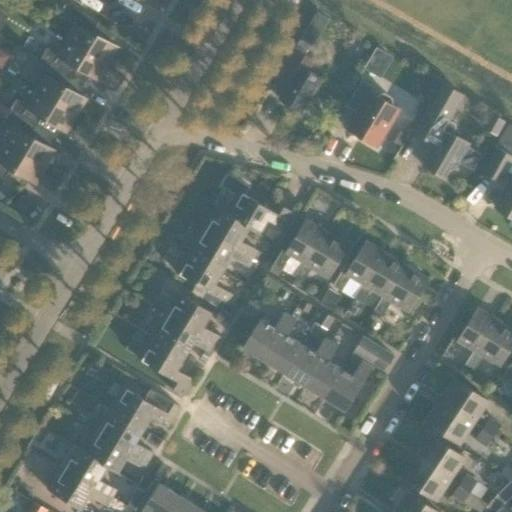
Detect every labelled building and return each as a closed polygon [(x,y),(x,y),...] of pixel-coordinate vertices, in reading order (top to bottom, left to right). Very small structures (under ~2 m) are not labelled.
[(67,38),(106,62),(116,46),(92,31),(98,20),(73,5),(66,16),(77,23),(67,38)] [(305,23),(312,11),(306,7),(298,19),(305,23)] [(96,78),(106,62),(67,38),(58,53),(47,47),(41,57),(66,73),(72,63),(96,78)] [(0,48),(0,63),(3,65),(10,55),(0,48)] [(279,98),(301,112),(321,79),(307,70),(313,60),(295,48),(282,69),(293,75),(279,98)] [(60,83),(66,73),(41,57),(35,68),(39,71),(45,74),(41,82),(36,90),(75,113),(85,97),(60,83)] [(39,71),(35,78),(41,82),(45,74),(39,71)] [(378,96),(371,91),(373,87),(362,80),(347,105),(358,112),(348,128),(377,146),(390,124),(388,123),(397,107),(390,102),(392,98),(391,96),(383,91),(381,92),(378,96)] [(465,96),(443,83),(416,131),(436,142),(423,165),(447,179),(457,161),(472,170),(481,154),(467,145),(468,143),(452,133),(457,125),(450,121),(465,96)] [(66,129),(75,113),(36,90),(31,99),(27,104),(21,101),(16,98),(10,109),(35,124),(41,114),(66,129)] [(24,95),(21,101),(27,104),(31,99),(24,95)] [(29,134),(35,124),(10,109),(3,119),(10,123),(6,129),(11,133),(5,141),(44,165),(54,149),(29,134)] [(483,127),(496,135),(504,121),(491,113),(483,127)] [(393,127),(387,137),(401,145),(407,135),(393,127)] [(35,181),(44,165),(5,141),(0,138),(0,174),(4,177),(10,166),(35,181)] [(496,145),(481,170),(500,181),(507,170),(511,172),(511,177),(495,207),(511,217),(511,154),(511,155),(496,145)] [(235,178),(231,185),(238,190),(238,189),(242,183),(235,178)] [(225,211),(248,225),(258,231),(267,217),(285,227),(294,211),(277,201),(272,209),(238,189),(238,190),(226,211),(225,211)] [(225,211),(226,211),(215,204),(202,225),(253,255),(257,248),(241,238),(248,225),(225,211)] [(307,265),(327,232),(306,219),(287,251),(283,249),(274,264),(282,269),(290,255),(302,262),(307,265)] [(247,265),(253,255),(202,225),(188,248),(222,269),(230,254),(247,265)] [(307,265),(302,262),(294,276),(303,281),(311,268),(328,278),(349,244),(327,232),(307,265)] [(367,286),(387,253),(366,240),(347,273),(342,270),(333,285),(342,290),(350,276),(362,283),(367,286)] [(214,281),(222,269),(188,248),(175,270),(196,283),(222,298),(226,301),(231,292),(214,281)] [(388,299),(408,266),(387,253),(367,286),(362,283),(353,298),(363,303),(371,289),(383,296),(388,299)] [(388,299),(383,296),(374,310),(384,316),(392,302),(409,312),(429,279),(408,266),(388,299)] [(196,283),(191,291),(217,307),(222,298),(196,283)] [(320,303),(331,309),(340,295),(329,289),(320,303)] [(163,313),(215,344),(221,335),(204,325),(213,311),(177,290),(163,313)] [(250,299),(243,311),(253,317),(260,306),(250,299)] [(307,313),(312,305),(303,300),(298,307),(307,313)] [(348,311),(354,315),(358,309),(352,305),(348,311)] [(479,354),(500,321),(479,308),(459,340),(454,337),(444,352),(454,357),(462,344),(474,351),(479,354)] [(216,320),(225,327),(233,315),(223,309),(216,320)] [(322,311),(315,322),(327,330),(334,318),(322,310),(322,311)] [(211,352),(215,344),(163,313),(150,335),(185,356),(194,341),(211,352)] [(264,360),(291,317),(285,313),(275,328),(261,319),(243,347),(264,360)] [(284,373),(302,345),(289,336),(298,321),(291,317),(264,360),(284,373)] [(365,325),(371,329),(376,322),(370,318),(365,325)] [(479,354),(474,351),(465,364),(474,370),(483,356),(501,367),(511,347),(511,328),(500,321),(479,354)] [(337,332),(341,335),(350,332),(352,328),(342,323),(337,332)] [(177,369),(185,356),(150,335),(137,356),(170,376),(165,383),(185,395),(194,379),(177,369)] [(353,351),(384,370),(393,355),(362,336),(353,351)] [(305,386),(332,342),(325,338),(315,353),(302,345),(284,373),(305,386)] [(325,399),(343,371),(329,362),(339,347),(332,342),(305,386),(325,399)] [(211,353),(205,349),(200,358),(206,362),(211,353)] [(343,371),(325,399),(346,412),(373,369),(361,361),(351,376),(343,371)] [(511,363),(503,378),(511,383),(511,381),(511,363)] [(440,402),(475,424),(489,403),(454,380),(440,402)] [(142,398),(122,386),(113,381),(106,392),(116,397),(109,409),(144,430),(152,417),(168,426),(180,407),(149,388),(142,398)] [(461,446),(475,424),(440,402),(426,424),(461,446)] [(135,444),(144,430),(109,409),(96,430),(147,461),(151,454),(135,444)] [(484,429),(495,436),(502,426),(491,418),(484,429)] [(488,447),(495,436),(484,429),(477,439),(488,447)] [(142,469),(147,461),(96,430),(83,450),(83,451),(109,467),(118,472),(126,459),(142,469)] [(150,432),(144,441),(157,449),(163,440),(150,432)] [(417,457),(451,480),(466,458),(431,435),(417,457)] [(83,451),(83,450),(74,445),(61,467),(112,498),(117,489),(101,479),(109,467),(83,451)] [(437,502),(451,480),(417,457),(402,479),(437,502)] [(107,506),(112,498),(61,467),(48,488),(83,509),(91,496),(107,506)] [(460,486),(471,493),(478,483),(467,475),(460,486)] [(138,484),(147,489),(152,481),(143,476),(138,484)] [(170,511),(180,497),(159,484),(141,511),(170,511)] [(464,503),(471,493),(460,486),(453,496),(464,503)] [(136,491),(127,506),(135,510),(140,502),(143,496),(136,491)] [(472,501),(486,509),(492,499),(478,491),(472,501)] [(396,511),(437,511),(409,493),(396,511)] [(198,511),(201,509),(180,497),(170,511),(198,511)] [(26,511),(45,511),(47,510),(33,501),(26,511)]
